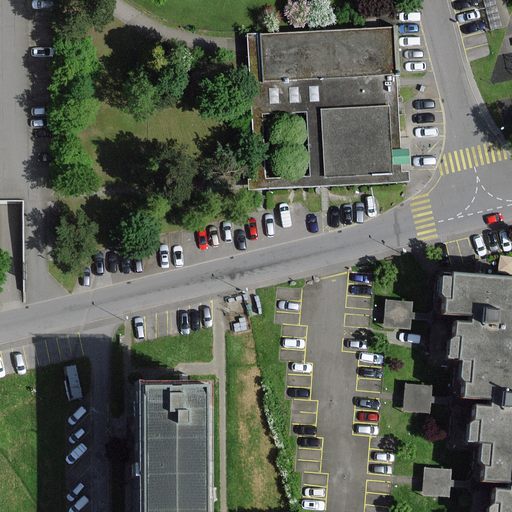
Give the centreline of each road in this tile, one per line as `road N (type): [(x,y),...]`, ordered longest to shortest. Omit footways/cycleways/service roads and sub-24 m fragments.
road 1 (residential): [(0,334),(494,211)]
road 2 (residential): [(494,211),(435,0)]
